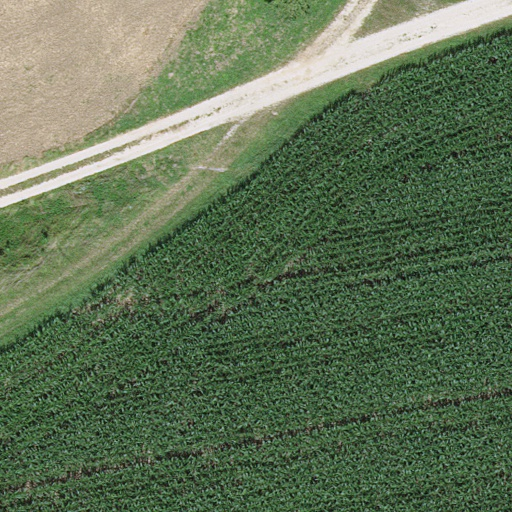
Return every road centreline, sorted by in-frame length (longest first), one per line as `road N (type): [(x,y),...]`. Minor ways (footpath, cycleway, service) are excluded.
road 1 (track): [(0,191),(169,137),(288,78),(511,2)]
road 2 (track): [(352,0),(159,213),(0,311)]
